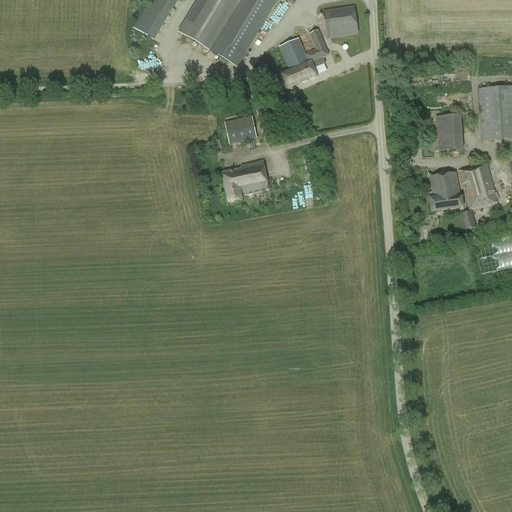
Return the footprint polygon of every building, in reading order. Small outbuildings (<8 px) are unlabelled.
[(153,43),(179,0),(150,0),(132,30),(153,43)] [(197,0),(177,33),(211,54),(237,70),(279,0),(197,0)] [(354,7),(323,12),(327,39),(358,35),(354,7)] [(317,77),(315,71),(319,70),(320,73),(327,70),(323,59),(329,57),(318,31),(309,35),(315,51),(305,55),(298,39),(279,49),(288,72),(282,75),(287,89),(317,77)] [(511,87),(478,89),(482,142),(511,140),(511,87)] [(461,116),(435,118),(436,137),(429,137),(430,153),(463,151),(461,116)] [(252,118),(225,124),(229,146),(257,140),(252,118)] [(241,166),(241,170),(221,174),(226,205),(241,203),(242,209),(271,202),(264,161),(241,166)] [(467,207),(469,212),(497,203),(487,165),(458,173),(467,207)] [(462,196),(460,196),(455,173),(429,179),(432,193),(428,194),(429,199),(431,213),(463,209),(462,196)] [(475,228),(471,212),(462,214),(466,231),(475,228)] [(511,268),(511,238),(486,244),(487,252),(478,254),(482,274),(511,268)]
